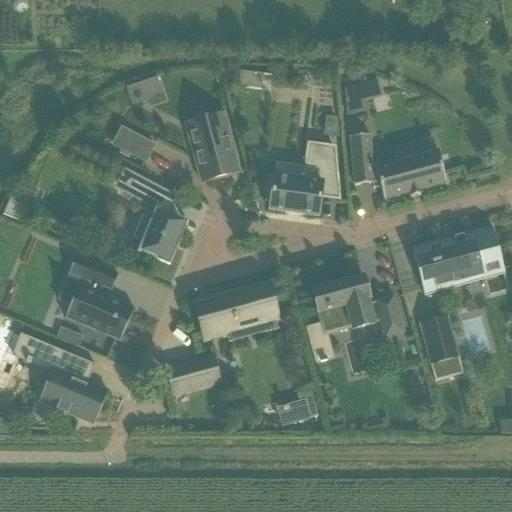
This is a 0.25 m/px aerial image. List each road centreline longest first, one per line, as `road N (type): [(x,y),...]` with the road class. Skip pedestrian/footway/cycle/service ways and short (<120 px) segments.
road 1 (residential): [(109,459),(188,277)]
road 2 (residential): [(188,277),(215,219),(340,238)]
road 3 (residential): [(340,238),(511,198)]
road 4 (residential): [(188,277),(340,238)]
